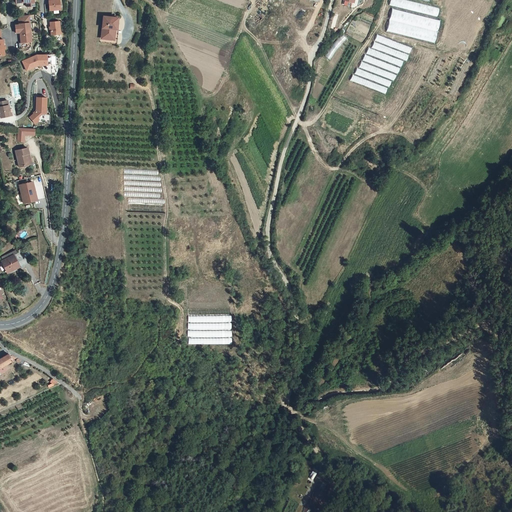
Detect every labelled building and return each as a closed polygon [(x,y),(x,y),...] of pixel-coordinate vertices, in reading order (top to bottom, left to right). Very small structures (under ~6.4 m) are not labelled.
[(57,0),(49,0),(51,11),(61,9),(60,0),(57,0)] [(437,16),(439,8),(403,0),(390,0),(389,6),(437,16)] [(18,17),(19,25),(14,26),(15,33),(19,33),(21,43),(28,42),(28,37),(31,37),(29,15),(18,17)] [(103,16),(102,37),(113,38),(113,29),(116,29),(117,18),(103,16)] [(61,34),(59,21),(50,22),(51,35),(61,34)] [(102,37),(101,41),(118,43),(119,30),(116,29),(113,29),(113,38),(102,37)] [(446,89),(460,57),(453,54),(439,86),(446,89)] [(45,66),(45,55),(35,55),(22,61),(26,71),(38,66),(45,66)] [(433,85),(445,60),(437,56),(425,82),(433,85)] [(455,97),(471,63),(464,60),(448,94),(455,97)] [(411,123),(429,90),(422,86),(404,119),(411,123)] [(415,126),(421,129),(439,96),(432,93),(415,126)] [(35,110),(32,113),(33,114),(29,117),(35,123),(37,121),(37,117),(41,114),(45,115),(46,98),(36,97),(36,103),(35,110)] [(0,101),(0,115),(0,117),(12,115),(10,108),(9,108),(7,100),(0,101)] [(20,166),(31,163),(28,147),(16,150),(20,166)] [(32,182),(19,185),(24,203),(37,200),(32,182)] [(22,267),(15,254),(0,262),(8,275),(22,267)] [(2,358),(0,358),(0,368),(12,362),(9,354),(2,358)] [(357,417),(397,415),(397,407),(396,399),(356,401),(357,409),(356,409),(357,417)]
